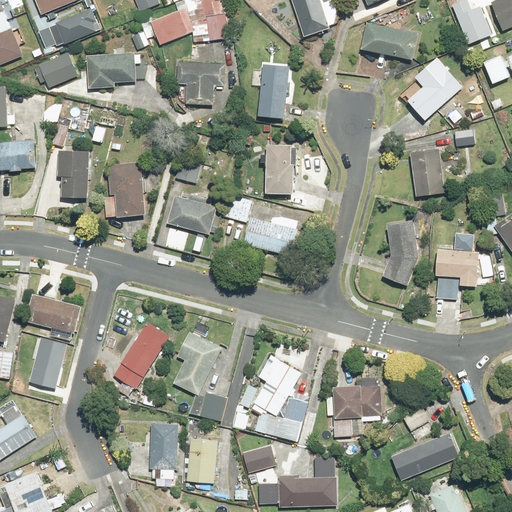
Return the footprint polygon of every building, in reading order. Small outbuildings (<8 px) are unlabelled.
[(36,0),(43,16),(81,1),(80,0),(36,0)] [(145,0),(134,0),(140,12),(149,8),(145,0)] [(229,0),(186,0),(176,4),(178,11),(150,22),(160,46),(193,33),(194,42),(231,40),(229,0)] [(332,29),(322,0),(289,0),(303,39),(332,29)] [(480,0),(462,0),(459,1),(466,19),(485,12),(480,0)] [(511,0),(499,0),(493,3),(504,31),(511,27),(511,0)] [(58,21),(67,42),(103,28),(94,7),(58,21)] [(420,34),(368,23),(362,51),(414,62),(420,34)] [(15,29),(0,34),(0,64),(25,55),(15,29)] [(140,34),(132,37),(137,50),(145,46),(140,34)] [(42,65),(51,87),(82,73),(73,52),(42,65)] [(136,53),(89,56),(91,91),(117,89),(117,83),(138,82),(136,53)] [(501,56),(484,63),(493,84),(510,77),(501,56)] [(465,88),(438,58),(416,78),(425,88),(407,103),(424,123),(465,88)] [(227,65),(179,63),(179,84),(189,85),(188,106),(216,107),(216,86),(226,86),(227,65)] [(292,67),(265,64),(261,118),(287,120),(292,67)] [(0,85),(0,123),(11,123),(9,85),(0,85)] [(86,133),(87,122),(111,127),(114,114),(105,112),(106,108),(85,104),(82,119),(71,117),(69,130),(86,133)] [(106,129),(96,127),(92,140),(103,143),(106,129)] [(68,130),(57,128),(53,145),(65,147),(68,130)] [(455,132),(457,146),(476,143),(474,130),(455,132)] [(255,132),(244,131),(243,145),(253,146),(255,132)] [(35,140),(0,143),(0,172),(37,170),(35,140)] [(176,179),(198,184),(202,163),(214,165),(217,148),(184,141),(176,179)] [(297,146),(269,146),(269,196),(297,196),(297,146)] [(447,195),(440,150),(411,154),(418,199),(447,195)] [(90,199),(91,152),(60,151),(59,178),(63,178),(63,199),(90,199)] [(149,217),(142,163),(108,167),(112,195),(116,194),(120,220),(149,217)] [(253,200),(229,195),(224,217),(248,223),(253,200)] [(175,197),(168,224),(211,236),(218,209),(175,197)] [(252,219),(245,246),(292,257),(301,223),(275,217),(273,224),(252,219)] [(511,217),(497,227),(511,248),(511,217)] [(421,261),(415,224),(389,228),(393,258),(386,277),(411,287),(421,261)] [(481,254),(440,251),(439,277),(463,278),(463,288),(479,289),(481,254)] [(33,294),(26,322),(75,335),(82,306),(33,294)] [(0,342),(5,344),(17,301),(0,296),(0,342)] [(137,391),(171,338),(148,323),(114,376),(137,391)] [(201,397),(224,349),(190,334),(179,358),(186,361),(175,385),(201,397)] [(41,340),(30,383),(55,389),(66,347),(41,340)] [(14,352),(0,350),(0,376),(11,378),(14,352)] [(279,418),(303,375),(281,362),(256,405),(279,418)] [(382,385),(336,389),(339,420),(384,416),(382,385)] [(309,403),(296,398),(290,418),(303,422),(309,403)] [(426,406),(404,417),(416,439),(437,428),(426,406)] [(0,462),(38,437),(23,413),(0,428),(0,462)] [(179,471),(180,425),(152,424),(151,470),(179,471)] [(393,458),(403,482),(460,458),(450,434),(393,458)] [(220,442),(192,439),(188,483),(217,485),(220,442)] [(271,444),(243,453),(249,473),(277,464),(271,444)] [(54,511),(38,473),(5,486),(15,511),(54,511)] [(280,477),(281,509),(340,506),(339,478),(296,479),(296,476),(280,477)] [(454,486),(432,496),(438,511),(469,511),(462,494),(458,495),(454,486)] [(115,511),(112,503),(94,511),(115,511)]
